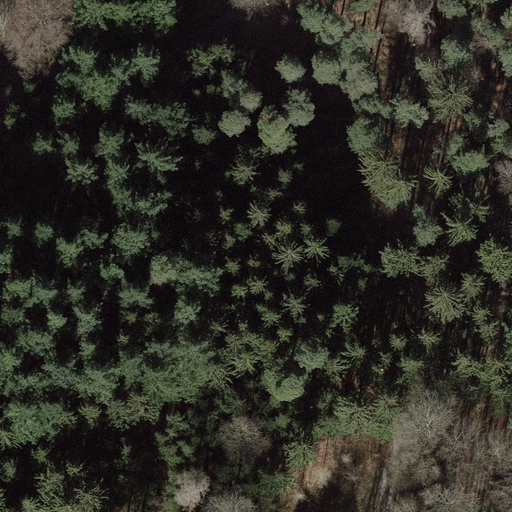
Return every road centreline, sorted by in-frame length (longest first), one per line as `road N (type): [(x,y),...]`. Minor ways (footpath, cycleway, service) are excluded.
road 1 (track): [(461,315),(318,356),(91,443),(0,460)]
road 2 (track): [(241,0),(220,24),(183,42),(0,74)]
road 3 (track): [(461,315),(378,511)]
